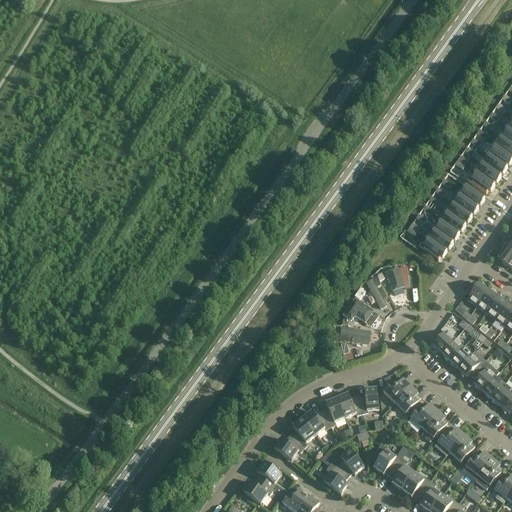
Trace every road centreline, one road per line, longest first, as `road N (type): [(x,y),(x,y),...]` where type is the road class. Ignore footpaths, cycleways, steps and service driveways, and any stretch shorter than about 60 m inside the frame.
road 1 (secondary): [(101,511),(478,0)]
road 2 (unclassified): [(413,0),(40,511)]
road 3 (residential): [(257,450),(313,390),(392,360)]
road 4 (residential): [(404,352),(511,448)]
